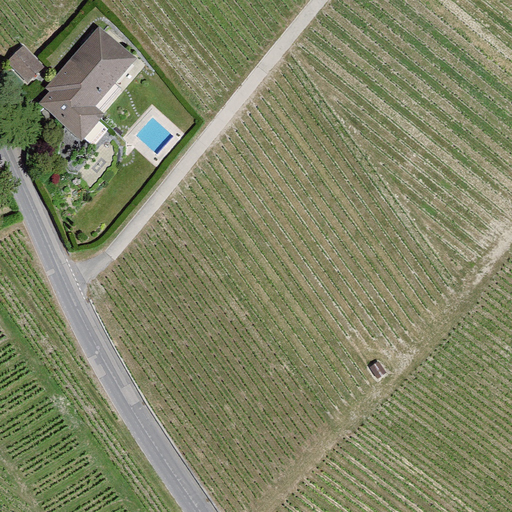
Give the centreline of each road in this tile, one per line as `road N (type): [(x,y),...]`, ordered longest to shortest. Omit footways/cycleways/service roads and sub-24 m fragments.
road 1 (residential): [(200,511),(101,363),(0,132)]
road 2 (track): [(69,293),(318,0)]
